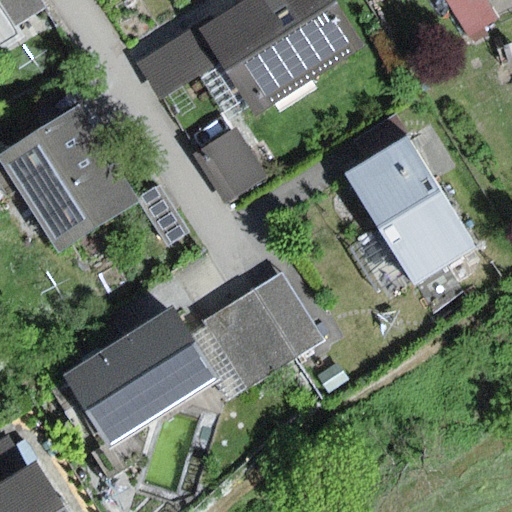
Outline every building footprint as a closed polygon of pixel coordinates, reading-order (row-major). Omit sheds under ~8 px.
[(0,0),(0,45),(18,34),(15,28),(0,4),(0,0)] [(43,0),(0,0),(0,4),(15,28),(48,6),(43,0)] [(336,0),(244,0),(202,26),(224,63),(257,116),(366,49),(336,0)] [(445,0),(453,13),(474,0),(445,0)] [(489,0),(474,0),(453,13),(470,40),(502,21),(489,0)] [(224,63),(202,26),(139,63),(161,101),(224,63)] [(82,109),(1,160),(63,258),(144,207),(82,109)] [(236,130),(195,156),(226,204),(266,179),(236,130)] [(410,139),(347,177),(414,287),(477,248),(410,139)] [(168,197),(145,212),(169,248),(192,233),(168,197)] [(284,275),(254,294),(296,361),(326,343),(284,275)] [(254,294),(207,323),(249,391),(296,361),(254,294)] [(174,310),(67,380),(113,450),(220,381),(174,310)] [(338,364),(319,377),(331,395),(350,382),(338,364)] [(0,442),(0,488),(30,470),(9,437),(0,442)] [(0,488),(0,511),(74,511),(42,462),(30,470),(0,488)]
